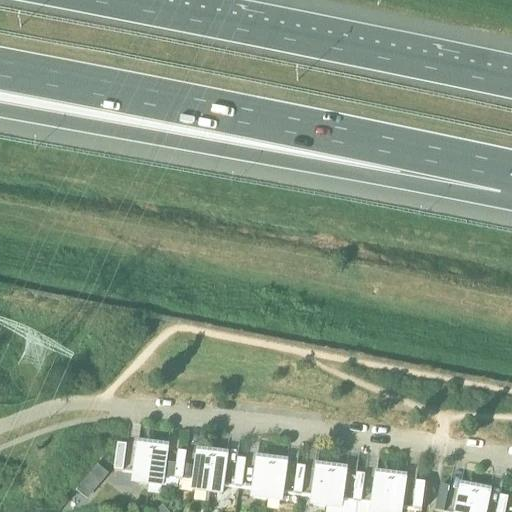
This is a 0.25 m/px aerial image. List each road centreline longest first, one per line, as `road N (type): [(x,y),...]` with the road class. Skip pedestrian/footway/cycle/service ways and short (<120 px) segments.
road 1 (motorway): [(0,71),(508,172)]
road 2 (residential): [(511,459),(98,403),(0,426)]
road 3 (motorway): [(0,111),(211,147),(508,172)]
road 4 (motorway): [(511,86),(68,0)]
